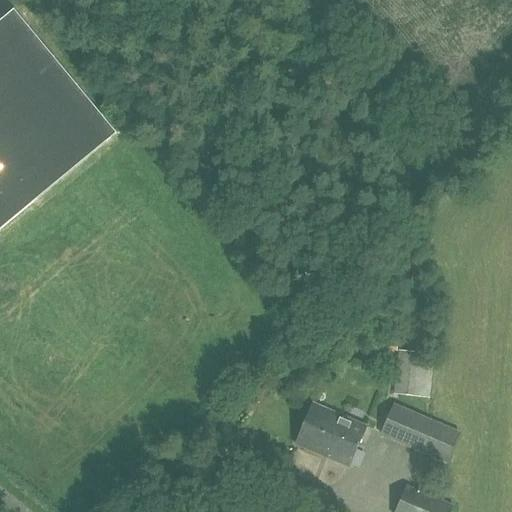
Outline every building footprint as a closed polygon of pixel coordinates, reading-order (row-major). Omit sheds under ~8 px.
[(0,229),(117,133),(14,9),(0,20),(0,229)] [(379,349),(397,351),(399,339),(381,337),(379,349)] [(435,355),(418,353),(399,350),(393,394),(430,398),(435,355)] [(313,402),(295,444),(349,467),(367,425),(313,402)] [(381,435),(446,462),(458,433),(394,405),(381,435)] [(182,473),(183,472),(186,466),(183,464),(180,462),(176,470),(182,473)] [(394,511),(451,511),(454,506),(406,485),(394,511)]
